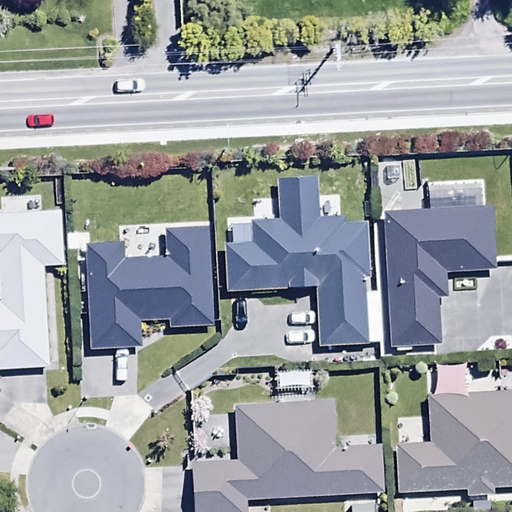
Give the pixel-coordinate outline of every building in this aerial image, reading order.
[(489,208),(381,213),(388,349),(436,347),(434,298),(442,297),(441,273),(492,271),(489,208)] [(58,212),(0,213),(0,371),(45,371),(43,268),(59,268),(58,212)] [(121,245),(83,247),(87,350),(138,348),(137,321),(167,320),(167,329),(210,327),(206,230),(162,232),(163,258),(122,259),(121,245)] [(511,393),(424,396),(426,446),(393,447),(394,493),(464,490),(464,497),(491,496),(491,490),(511,489),(511,393)] [(330,403),(233,407),(235,463),(188,464),(190,511),(244,511),(244,500),(378,495),(376,441),(331,443),(330,403)]
